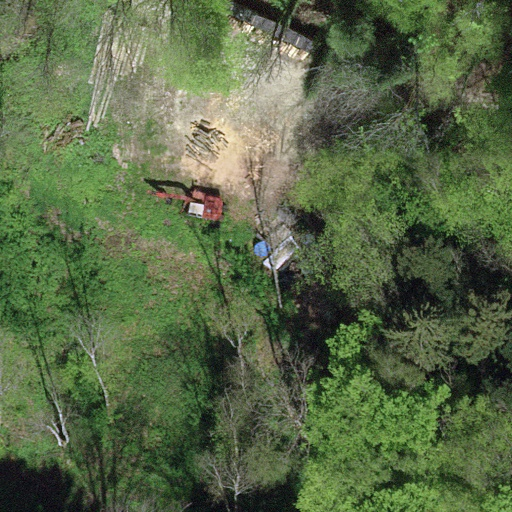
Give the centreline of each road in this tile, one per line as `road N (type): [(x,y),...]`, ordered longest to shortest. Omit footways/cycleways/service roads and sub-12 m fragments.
road 1 (track): [(353,511),(358,264),(345,195),(307,118),(230,65)]
road 2 (track): [(307,118),(457,98),(511,107)]
